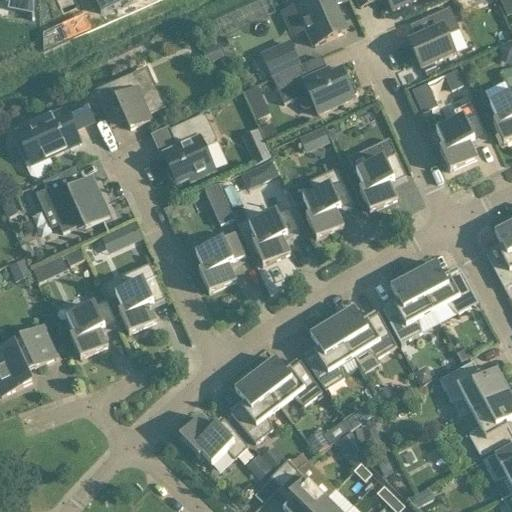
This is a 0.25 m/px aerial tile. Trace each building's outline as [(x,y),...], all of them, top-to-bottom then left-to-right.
[(0,0),(0,1),(10,3),(9,11),(33,16),(33,22),(35,22),(33,0),(0,0)] [(94,0),(102,16),(137,0),(94,0)] [(297,9),(315,49),(346,35),(335,9),(346,4),(343,0),(312,0),(313,1),(297,9)] [(386,0),(393,14),(422,1),(421,0),(356,0),(361,11),(375,4),(375,3),(380,0),(386,0)] [(474,7),(471,0),(460,0),(459,1),(464,11),(474,7)] [(433,34),(409,45),(421,72),(456,56),(448,39),(460,33),(450,11),(427,21),(433,34)] [(43,53),(66,44),(59,29),(43,36),(43,53)] [(301,69),(293,48),(291,45),(262,58),(264,61),(273,81),(301,69)] [(511,45),(500,50),(503,57),(511,60),(511,45)] [(207,52),(212,64),(224,59),(219,47),(207,52)] [(435,66),(424,71),(427,79),(438,74),(435,66)] [(355,102),(353,98),(356,97),(352,87),(349,89),(342,73),(332,78),(329,73),(310,81),(304,67),(301,69),(273,81),(285,108),(298,102),(301,109),(307,111),(314,108),(319,118),(355,102)] [(465,90),(458,74),(445,79),(453,95),(465,90)] [(136,76),(94,94),(105,117),(121,110),(131,133),(151,124),(148,118),(166,110),(154,85),(143,90),(136,76)] [(413,94),(423,117),(439,110),(428,87),(413,94)] [(245,95),(258,123),(271,117),(258,89),(245,95)] [(511,97),(490,107),(498,124),(494,126),(504,149),(511,144),(511,97)] [(65,113),(29,129),(32,135),(15,142),(26,166),(48,155),(50,161),(81,147),(75,132),(92,125),(92,126),(95,125),(83,100),(63,110),(65,113)] [(487,139),(476,116),(472,106),(455,114),(460,124),(437,135),(444,151),(440,153),(450,176),(478,163),(471,147),(487,139)] [(170,133),(178,151),(164,157),(164,159),(170,170),(169,170),(168,174),(169,177),(170,180),(172,183),(176,185),(176,184),(178,188),(190,182),(191,185),(209,177),(202,162),(209,159),(205,151),(218,145),(205,117),(170,133)] [(314,135),(321,151),(330,146),(329,142),(323,130),(318,133),(314,135)] [(370,169),(357,175),(357,176),(364,191),(360,193),(370,216),(397,204),(398,204),(393,192),(391,187),(395,185),(404,181),(407,180),(397,157),(390,142),(378,148),(363,154),(368,166),(370,169)] [(255,169),(272,161),(267,151),(251,158),(255,169)] [(273,164),(260,170),(266,185),(280,179),(273,164)] [(48,192),(36,197),(45,216),(52,212),(59,228),(63,237),(82,228),(85,234),(110,223),(108,217),(96,191),(92,182),(85,186),(80,174),(78,170),(45,185),(48,192)] [(337,214),(353,207),(337,172),(311,184),(316,196),(303,202),(310,219),(307,220),(317,243),(345,231),(337,214)] [(235,223),(219,187),(205,193),(221,229),(235,223)] [(18,216),(12,202),(2,206),(8,221),(18,216)] [(284,241),(300,234),(289,211),(250,229),(257,246),(253,248),(264,271),(291,258),(284,241)] [(122,231),(130,248),(143,242),(135,225),(122,231)] [(511,226),(495,236),(503,250),(487,259),(505,293),(511,289),(511,226)] [(230,269),(246,261),(236,238),(196,257),(203,273),(199,275),(210,298),(238,285),(230,269)] [(66,259),(71,270),(85,263),(80,252),(66,259)] [(10,270),(16,285),(32,278),(25,262),(10,270)] [(414,278),(434,315),(448,308),(457,318),(479,306),(460,272),(444,281),(436,266),(414,278)] [(150,309),(166,302),(150,267),(123,279),(129,291),(116,297),(123,313),(120,315),(130,338),(158,326),(150,309)] [(40,286),(48,283),(42,270),(34,273),(40,286)] [(414,278),(391,290),(399,305),(383,314),(401,348),(422,337),(420,323),(434,315),(414,278)] [(118,327),(107,304),(68,322),(75,338),(71,340),(81,363),(109,350),(102,334),(118,327)] [(354,311),(332,324),(355,361),(366,354),(378,362),(397,350),(379,316),(363,326),(354,311)] [(355,361),(332,324),(311,337),(320,352),(304,362),(326,394),(345,382),(341,369),(355,361)] [(35,372),(59,361),(44,330),(21,341),(24,346),(16,349),(15,347),(0,354),(0,394),(2,400),(33,386),(27,373),(34,370),(35,372)] [(467,351),(457,357),(461,365),(472,359),(467,351)] [(276,361),(255,377),(281,411),(294,401),(305,410),(323,396),(301,364),(286,375),(276,361)] [(509,396),(497,373),(482,381),(474,365),(440,383),(451,405),(464,402),(472,416),(509,396)] [(430,374),(423,372),(416,376),(422,387),(434,381),(430,374)] [(281,411),(255,377),(235,392),(246,406),(231,417),(256,447),(274,433),(269,421),(281,411)] [(378,396),(386,409),(396,402),(388,389),(378,396)] [(511,423),(511,401),(509,396),(472,416),(479,430),(469,439),(481,461),(511,443),(511,436),(506,426),(511,423)] [(351,434),(359,429),(352,418),(343,423),(344,424),(351,434)] [(180,440),(199,461),(203,458),(212,468),(228,454),(236,463),(249,451),(225,423),(214,432),(202,419),(180,440)] [(363,430),(367,448),(380,445),(376,427),(363,430)] [(348,466),(361,461),(352,437),(338,442),(348,466)] [(511,490),(511,448),(483,464),(494,485),(508,482),(511,490)] [(262,460),(274,474),(287,462),(275,449),(262,460)] [(395,460),(379,469),(385,480),(401,472),(395,460)] [(271,481),(281,491),(298,473),(288,464),(271,481)] [(284,511),(317,511),(327,502),(336,493),(308,466),(298,473),(281,491),(293,503),(284,511)] [(362,467),(355,475),(365,485),(372,478),(362,467)] [(377,497),(388,508),(395,500),(385,490),(377,497)] [(412,500),(418,511),(435,502),(429,491),(412,500)] [(403,511),(405,510),(395,500),(388,508),(392,511),(403,511)] [(317,511),(336,511),(327,502),(317,511)]
